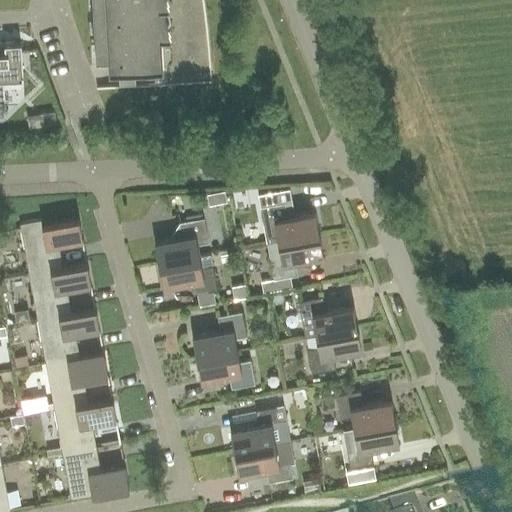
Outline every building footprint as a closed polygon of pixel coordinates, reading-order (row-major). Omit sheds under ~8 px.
[(92,0),(96,52),(108,52),(108,65),(154,62),(155,82),(97,85),(97,87),(212,80),(209,49),(206,18),(203,0),(92,0)] [(0,78),(23,77),(21,41),(0,42),(0,78)] [(62,109),(35,112),(37,123),(64,120),(62,109)] [(267,242),(278,240),(319,232),(315,211),(287,216),(284,202),(261,206),(267,242)] [(20,222),(21,227),(29,273),(63,266),(59,243),(83,239),(79,216),(43,223),(42,218),(20,222)] [(155,240),(159,262),(200,255),(198,243),(208,241),(204,217),(180,221),(183,235),(155,240)] [(319,232),(278,240),(280,252),(269,254),(274,278),(298,274),(295,260),(323,254),(319,232)] [(200,255),(159,262),(163,284),(191,279),(193,293),(217,289),(213,265),(202,267),(200,255)] [(29,273),(37,318),(72,311),(67,288),(91,284),(87,261),(63,266),(29,273)] [(314,322),(316,334),(357,326),(353,304),(325,310),(322,296),(298,300),(303,324),(314,322)] [(72,311),(37,318),(46,362),(80,356),(80,355),(76,333),(100,329),(96,306),(72,311)] [(28,307),(13,311),(16,323),(31,319),(28,307)] [(192,334),(197,356),(238,349),(236,337),(246,335),(242,311),(218,315),(221,329),(192,334)] [(357,326),(316,334),(318,346),(307,348),(312,372),(336,367),(333,353),(361,348),(357,326)] [(238,349),(197,356),(201,378),(229,373),(231,387),(255,383),(251,358),(240,360),(238,349)] [(46,362),(54,407),(88,401),(88,400),(84,378),(108,374),(104,351),(80,355),(80,356),(46,362)] [(14,356),(16,366),(28,364),(27,354),(14,356)] [(352,416),(354,428),(395,420),(391,398),(363,403),(360,389),(336,394),(341,418),(352,416)] [(54,407),(62,452),(97,446),(92,423),(116,418),(112,396),(88,400),(88,401),(54,407)] [(288,428),(284,429),(279,404),(256,409),(258,423),(230,428),(234,450),(276,442),(290,440),(288,428)] [(395,420),(354,428),(356,440),(345,442),(350,466),(374,461),(371,447),(399,442),(395,420)] [(278,454),(276,442),(234,450),(238,472),(266,467),(269,481),(293,476),(288,452),(278,454)] [(71,497),(129,487),(125,464),(101,469),(97,446),(62,452),(71,497)] [(62,453),(61,447),(47,449),(48,455),(62,453)] [(0,510),(10,509),(2,463),(0,463),(0,510)] [(365,480),(376,478),(374,467),(363,469),(365,480)] [(391,511),(389,503),(358,511),(391,511)]
